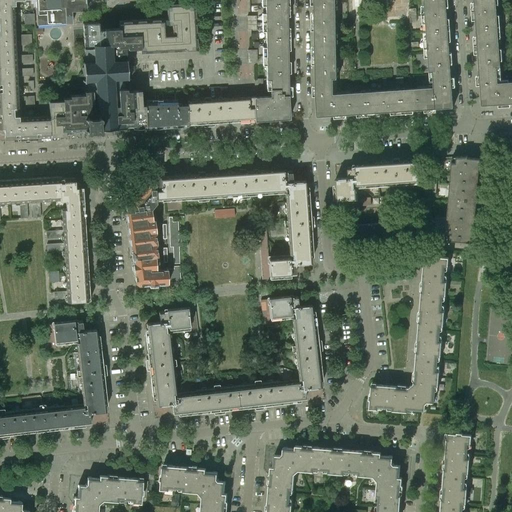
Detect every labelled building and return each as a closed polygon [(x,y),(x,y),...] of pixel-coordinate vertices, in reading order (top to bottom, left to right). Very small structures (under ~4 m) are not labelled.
[(0,0),(0,10),(13,10),(12,0),(0,0)] [(35,0),(36,25),(72,23),(71,11),(86,10),(85,0),(35,0)] [(286,0),(264,0),(265,31),(287,31),(286,0)] [(445,0),(424,0),(426,31),(448,30),(445,0)] [(495,0),(474,0),(476,28),(498,26),(495,0)] [(184,50),(184,49),(186,49),(186,50),(197,49),(194,5),(181,6),(181,2),(166,3),(167,18),(162,19),(162,18),(118,21),(119,28),(104,29),(98,29),(98,22),(82,23),(84,45),(93,45),(93,48),(125,46),(125,47),(127,47),(127,49),(139,48),(140,52),(184,50)] [(336,4),(314,5),(315,38),(336,38),(336,4)] [(13,10),(0,10),(0,40),(14,40),(13,10)] [(34,24),(34,14),(24,14),(24,24),(34,24)] [(256,15),(250,16),(247,16),(247,29),(256,29),(256,15)] [(498,26),(476,28),(478,62),(500,61),(498,26)] [(448,30),(426,31),(429,66),(450,64),(448,30)] [(287,31),(265,31),(265,65),(287,65),(287,31)] [(31,44),(31,34),(21,35),(21,45),(31,44)] [(336,38),(315,38),(315,69),(337,69),(336,38)] [(14,40),(0,40),(0,73),(33,71),(32,68),(16,69),(15,63),(32,62),(32,54),(15,55),(14,40)] [(62,100),(55,101),(48,101),(49,116),(50,116),(51,138),(51,139),(58,138),(58,137),(58,136),(65,135),(65,133),(72,132),(72,131),(72,130),(79,129),(79,130),(80,130),(79,128),(83,128),(84,130),(86,130),(86,132),(88,132),(88,131),(89,131),(91,129),(95,128),(97,130),(97,131),(100,131),(99,129),(101,129),(104,126),(109,125),(113,128),(114,128),(114,130),(116,130),(116,128),(123,128),(123,129),(125,129),(125,128),(126,128),(126,127),(132,127),(132,128),(146,127),(146,104),(146,101),(144,101),(145,105),(142,105),(141,90),(126,91),(126,90),(126,88),(123,88),(125,88),(124,79),(127,78),(129,78),(129,77),(126,77),(125,74),(129,74),(130,75),(131,74),(130,73),(132,72),(134,72),(134,71),(132,70),(132,68),(134,68),(133,66),(132,67),(130,65),(130,64),(128,63),(128,65),(126,65),(126,61),(129,61),(129,59),(126,59),(125,47),(125,46),(93,48),(84,48),(85,62),(84,62),(82,61),(81,62),(83,63),(83,67),(82,67),(82,76),(84,76),(84,79),(82,79),(82,81),(84,81),(84,83),(85,90),(86,90),(84,90),(84,92),(84,94),(70,95),(69,97),(63,98),(62,100)] [(256,50),(247,50),(248,62),(257,62),(256,50)] [(500,61),(478,62),(481,105),(499,104),(498,82),(497,67),(500,67),(500,61)] [(450,64),(429,66),(429,72),(433,72),(433,85),(434,84),(435,109),(453,107),(451,81),(450,64)] [(287,65),(265,65),(266,90),(269,90),(269,96),(283,95),(288,95),(288,90),(287,65)] [(337,69),(315,69),(315,89),(316,96),(317,117),(335,115),(334,91),(337,91),(337,69)] [(33,71),(0,73),(0,102),(17,101),(16,76),(33,75),(33,71)] [(511,81),(498,82),(499,104),(511,103),(511,81)] [(41,116),(18,117),(19,138),(19,140),(37,139),(37,142),(42,141),(42,139),(50,139),(49,116),(48,107),(46,107),(45,83),(37,84),(38,108),(40,108),(41,116)] [(417,88),(405,89),(400,89),(402,111),(435,109),(434,84),(433,85),(416,86),(417,88)] [(400,89),(372,91),(367,91),(368,113),(402,111),(400,89)] [(350,90),(337,91),(334,91),(335,115),(368,113),(367,91),(350,93),(350,90)] [(283,95),(269,96),(271,120),(289,118),(288,95),(283,95)] [(34,106),(34,96),(23,96),(24,106),(34,106)] [(253,121),(253,96),(228,98),(229,120),(238,119),(238,122),(253,121)] [(253,96),(253,121),(255,121),(271,120),(269,96),(254,97),(254,96),(253,96)] [(229,120),(228,98),(187,101),(187,105),(188,125),(189,125),(188,122),(197,122),(198,125),(203,124),(205,122),(204,117),(207,116),(208,124),(221,123),(220,120),(229,120)] [(17,101),(0,102),(0,128),(3,128),(4,138),(19,138),(18,117),(13,117),(13,107),(17,107),(17,101)] [(166,104),(166,102),(166,104),(166,127),(177,126),(177,105),(176,101),(176,104),(166,104)] [(155,104),(146,104),(146,127),(146,128),(156,127),(156,104),(156,102),(155,102),(155,104)] [(166,104),(156,104),(156,127),(166,127),(166,104)] [(187,105),(177,105),(177,126),(188,125),(187,105)] [(451,162),(450,184),(478,186),(480,158),(468,157),(468,156),(456,156),(455,162),(451,162)] [(431,180),(437,181),(439,158),(430,158),(431,180)] [(419,180),(417,159),(376,162),(376,165),(377,186),(386,185),(386,186),(409,184),(409,181),(419,180)] [(377,186),(376,165),(348,167),(349,177),(349,181),(354,181),(357,181),(357,185),(367,184),(367,187),(377,186)] [(264,194),(263,172),(263,170),(221,172),(222,194),(232,193),(233,196),(254,195),(254,192),(263,191),(263,194),(264,194)] [(292,181),(291,171),(263,172),(264,194),(274,193),(274,190),(284,190),(284,185),(286,185),(286,181),(292,181)] [(222,194),(221,172),(180,175),(181,197),(191,196),(192,199),(208,198),(213,198),(213,195),(222,194)] [(48,176),(40,177),(40,175),(35,175),(35,177),(27,178),(27,180),(29,201),(32,200),(33,217),(40,217),(39,200),(53,199),(59,199),(58,178),(49,179),(48,176)] [(181,197),(180,175),(154,177),(156,201),(172,200),(172,197),(181,197)] [(18,178),(10,179),(10,177),(5,177),(5,179),(0,179),(0,202),(19,201),(20,218),(28,217),(26,201),(29,201),(27,180),(18,181),(18,178)] [(74,177),(61,178),(58,178),(59,199),(65,198),(65,208),(84,207),(83,200),(86,200),(85,195),(83,195),(82,187),(75,187),(74,177)] [(154,177),(147,177),(147,180),(137,192),(153,205),(156,202),(156,201),(154,177)] [(349,181),(349,177),(336,178),(337,207),(371,204),(371,197),(356,198),(354,181),(349,181)] [(305,180),(292,181),(286,181),(286,185),(288,202),(285,202),(287,244),(290,244),(291,258),(292,264),(294,264),(310,263),(308,232),(311,232),(310,215),(310,211),(307,211),(306,202),(309,201),(308,190),(305,190),(305,180)] [(478,186),(450,184),(448,200),(447,212),(476,214),(478,186)] [(153,205),(137,192),(128,204),(125,204),(126,211),(150,208),(151,208),(153,205)] [(381,196),(381,198),(381,204),(395,203),(394,195),(381,196)] [(84,207),(65,208),(61,209),(61,219),(62,230),(45,231),(46,238),(63,237),(63,243),(46,244),(47,248),(84,245),(83,239),(86,239),(85,231),(88,231),(87,225),(85,226),(84,218),(82,218),(81,208),(84,208),(84,207)] [(156,244),(154,232),(155,232),(154,219),(152,220),(150,208),(126,211),(132,258),(155,255),(155,256),(157,255),(155,244),(156,244)] [(214,212),(214,213),(214,217),(234,216),(234,211),(234,209),(214,210),(214,212)] [(476,214),(447,212),(447,217),(434,215),(435,239),(473,242),(476,214)] [(179,262),(178,232),(178,226),(177,221),(172,222),(172,217),(168,217),(169,233),(169,246),(172,246),(173,263),(179,262)] [(424,220),(345,225),(346,247),(425,242),(424,220)] [(268,257),(267,240),(266,228),(258,229),(262,279),(280,278),(280,275),(295,274),(294,264),(292,264),(291,258),(289,258),(289,256),(268,257)] [(84,245),(47,248),(47,251),(63,250),(65,281),(88,279),(86,279),(85,269),(88,269),(87,261),(90,261),(89,256),(87,256),(86,248),(84,248),(84,245)] [(155,255),(132,258),(135,282),(138,284),(168,283),(167,281),(166,267),(166,269),(156,269),(155,256),(155,255)] [(434,256),(432,256),(424,255),(422,285),(446,287),(447,279),(444,279),(444,270),(445,265),(448,265),(448,257),(440,256),(440,255),(434,255),(434,256)] [(180,282),(179,265),(173,266),(174,275),(167,276),(168,283),(180,282)] [(58,271),(48,271),(49,282),(59,281),(58,271)] [(88,279),(65,281),(66,291),(53,292),(54,299),(67,298),(67,301),(90,300),(89,292),(91,292),(91,286),(89,287),(88,279)] [(446,287),(422,285),(419,315),(443,317),(444,310),(441,310),(442,302),(442,296),(445,296),(446,287)] [(260,299),(263,324),(270,323),(270,320),(281,318),(281,316),(291,315),(290,311),(293,310),(298,310),(298,306),(296,295),(260,299)] [(314,335),(313,324),(311,304),(298,306),(298,310),(293,310),(294,327),(291,327),(293,342),(318,339),(317,334),(314,335)] [(158,311),(159,321),(159,325),(165,325),(167,324),(168,329),(178,327),(178,330),(189,329),(190,332),(197,331),(194,307),(158,311)] [(443,317),(419,315),(417,346),(441,348),(442,340),(439,340),(440,329),(440,326),(443,326),(443,317)] [(45,324),(48,348),(55,348),(55,344),(66,343),(66,340),(76,339),(75,335),(78,335),(79,351),(98,348),(96,329),(83,330),(81,320),(45,324)] [(167,341),(165,325),(159,325),(159,321),(146,323),(150,353),(171,351),(170,341),(167,341)] [(319,356),(318,345),(318,339),(293,342),(296,368),(299,368),(301,382),(304,382),(304,388),(320,386),(319,376),(321,376),(320,365),(318,365),(317,356),(319,356)] [(441,348),(417,346),(414,375),(438,378),(439,370),(436,370),(437,358),(437,356),(440,356),(441,348)] [(98,348),(79,351),(76,351),(81,391),(102,389),(101,380),(104,380),(102,359),(99,359),(98,348)] [(174,382),(172,358),(171,351),(150,353),(147,354),(148,365),(148,369),(149,375),(152,375),(153,384),(150,384),(152,395),(154,395),(155,405),(171,403),(170,397),(173,397),(172,383),(174,382)] [(438,378),(414,375),(414,383),(412,385),(411,384),(411,385),(409,387),(402,386),(400,410),(402,410),(408,411),(409,408),(425,409),(425,403),(426,402),(427,403),(426,402),(427,401),(434,402),(435,385),(438,385),(438,378)] [(280,401),(278,383),(278,380),(236,385),(239,406),(249,405),(249,408),(254,407),(270,405),(270,403),(280,401)] [(305,398),(304,388),(304,382),(301,382),(298,383),(298,381),(278,383),(280,401),(305,398)] [(369,393),(369,399),(370,399),(369,408),(378,408),(378,406),(392,407),(391,410),(400,410),(402,386),(372,384),(371,393),(369,393)] [(239,406),(236,385),(195,389),(196,392),(195,392),(197,411),(208,410),(208,412),(218,411),(229,410),(229,407),(239,406)] [(86,405),(63,407),(65,426),(90,423),(89,412),(105,411),(104,401),(106,400),(105,389),(102,389),(81,391),(81,393),(84,393),(86,405)] [(197,411),(195,392),(175,395),(176,397),(173,397),(170,397),(171,403),(172,414),(197,411)] [(63,404),(44,407),(42,407),(44,423),(40,423),(41,430),(39,432),(55,430),(55,427),(65,426),(63,407),(63,404)] [(42,407),(22,409),(24,430),(34,429),(34,432),(39,432),(41,430),(40,423),(44,423),(42,407)] [(0,411),(0,436),(10,435),(14,434),(14,432),(24,430),(22,409),(0,411)] [(457,433),(447,432),(444,463),(469,465),(469,456),(467,456),(467,453),(468,442),(470,442),(471,434),(462,434),(462,432),(459,432),(457,432),(457,433)] [(295,448),(283,447),(283,453),(282,454),(281,453),(281,454),(282,454),(281,455),(274,454),(273,466),(271,466),(270,479),(294,481),(294,473),(299,469),(300,470),(301,470),(305,470),(307,446),(295,445),(295,448)] [(337,448),(307,446),(305,470),(314,471),(314,468),(320,468),(328,469),(327,472),(335,472),(335,473),(337,448)] [(368,451),(337,448),(335,473),(336,473),(338,473),(345,473),(345,471),(359,472),(359,474),(366,475),(368,451)] [(381,452),(368,451),(366,475),(367,475),(368,475),(369,475),(373,476),(377,480),(377,488),(401,489),(402,477),(399,477),(400,465),(394,464),(393,463),(392,462),(392,456),(380,455),(381,452)] [(469,465),(444,463),(442,493),(466,495),(467,487),(464,487),(465,476),(465,473),(468,473),(469,465)] [(193,467),(163,465),(162,474),(161,474),(160,480),(162,480),(161,489),(169,489),(169,486),(176,487),(183,488),(183,490),(191,491),(193,467)] [(206,468),(193,467),(191,491),(199,492),(202,496),(202,504),(226,506),(227,493),(224,493),(225,481),(219,480),(218,479),(217,478),(217,472),(205,471),(206,468)] [(99,478),(87,477),(86,483),(85,484),(85,483),(85,484),(84,485),(78,484),(77,496),(74,496),(73,509),(97,511),(98,503),(102,499),(105,500),(110,500),(111,476),(99,475),(99,478)] [(142,478),(111,476),(110,500),(118,501),(118,498),(123,498),(132,499),(132,502),(140,503),(141,494),(142,494),(142,488),(141,488),(142,478)] [(294,481),(270,479),(267,509),(291,511),(292,503),(289,503),(289,497),(290,493),(290,492),(290,489),(293,489),(294,481)] [(399,511),(401,489),(377,488),(376,495),(379,495),(378,506),(378,509),(378,511),(375,511),(374,511),(399,511)] [(466,495),(442,493),(440,511),(461,511),(462,506),(463,503),(465,503),(466,495)] [(9,498),(0,496),(0,511),(28,511),(29,510),(22,510),(21,509),(22,508),(21,509),(20,508),(21,501),(9,500),(9,498)]
